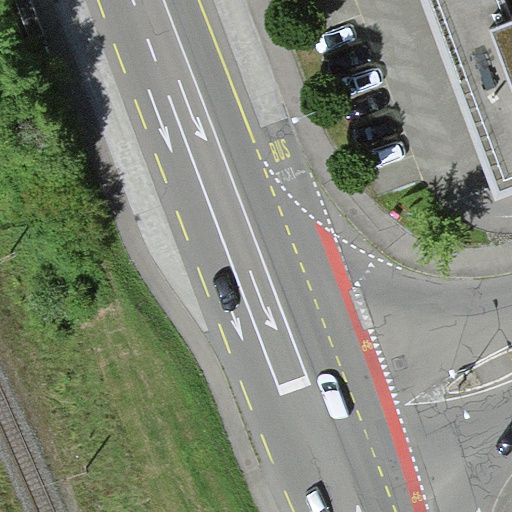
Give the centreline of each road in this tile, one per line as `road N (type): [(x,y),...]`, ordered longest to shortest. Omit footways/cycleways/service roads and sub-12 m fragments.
road 1 (secondary): [(319,431),(159,0)]
road 2 (residential): [(319,431),(511,346)]
